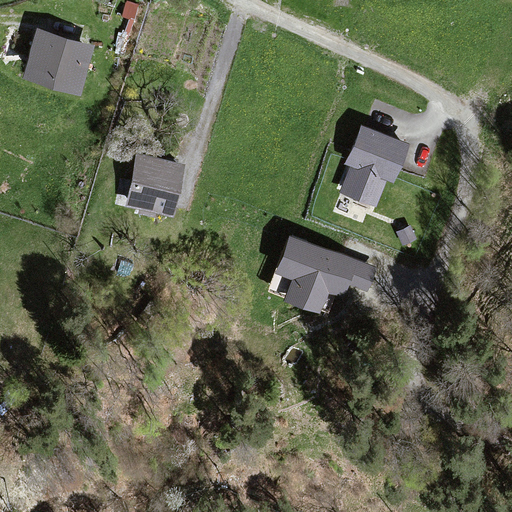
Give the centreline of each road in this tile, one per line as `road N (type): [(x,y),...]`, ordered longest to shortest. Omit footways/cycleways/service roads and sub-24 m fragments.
road 1 (track): [(475,141),(413,394),(422,413),(511,484)]
road 2 (residential): [(238,0),(398,77),(458,118),(475,141)]
